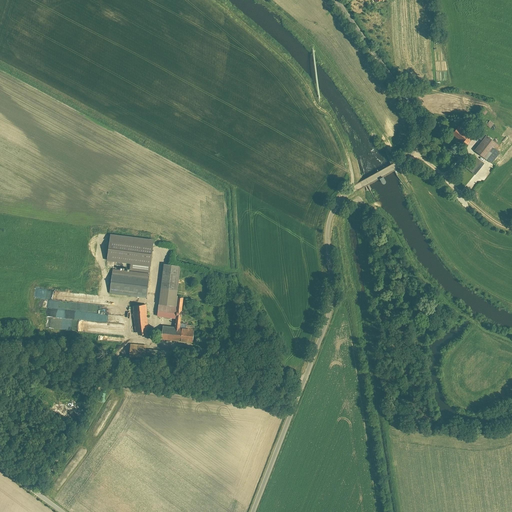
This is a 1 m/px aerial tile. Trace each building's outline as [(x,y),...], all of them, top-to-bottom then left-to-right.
[(459,124),(452,133),(468,145),(475,136),(459,124)] [(478,138),(482,141),(487,135),(483,132),(478,138)] [(482,141),(475,150),(492,163),(501,152),(495,147),(498,143),(487,135),(482,141)] [(474,174),(484,163),(473,155),(464,166),(474,174)] [(153,240),(111,235),(108,261),(131,264),(150,266),(153,240)] [(150,266),(131,264),(130,272),(149,274),(150,266)] [(159,315),(175,317),(174,327),(164,326),(163,338),(194,342),(195,328),(181,326),(185,298),(178,297),(181,266),(165,264),(159,315)] [(114,270),(111,293),(146,297),(149,274),(130,272),(114,270)] [(133,306),(136,332),(149,331),(146,304),(133,306)] [(147,347),(132,345),(131,355),(146,357),(147,347)]
